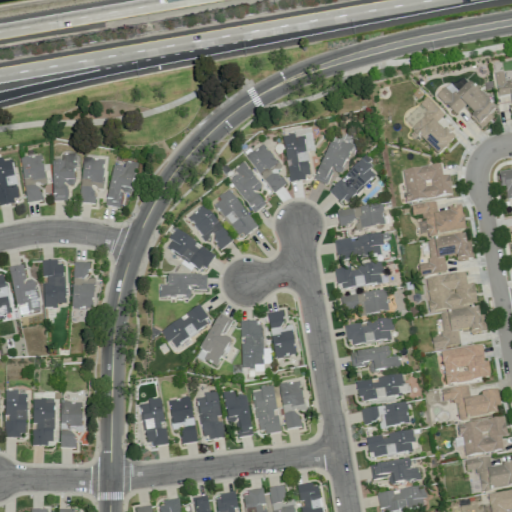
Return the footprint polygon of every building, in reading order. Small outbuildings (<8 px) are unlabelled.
[(511,80),(504,82),(503,72),(494,73),(497,97),(509,95),(511,115),(511,80)] [(496,111),(462,74),(437,97),(454,116),(463,108),(480,126),(496,111)] [(437,156),(454,140),(436,123),(444,115),(426,98),(418,106),(428,115),(412,131),(437,156)] [(308,180),(302,134),(282,137),(288,182),(308,180)] [(353,146),(342,141),(339,147),(329,143),(312,180),(325,186),(333,170),(340,173),(353,146)] [(275,170),(278,169),(265,144),(247,153),(268,194),(284,186),(275,170)] [(73,154),(61,154),(61,161),(51,161),(52,202),(66,201),(66,185),(74,184),(73,154)] [(374,175),(367,168),(372,162),(364,154),(329,191),(345,206),(374,175)] [(40,201),(38,185),(44,184),(41,155),(20,157),(25,202),(40,201)] [(0,204),(18,202),(11,159),(3,160),(2,158),(0,157),(0,204)] [(113,166),(104,205),(117,208),(120,192),(129,194),(136,164),(124,162),(123,168),(113,166)] [(252,192),(260,187),(243,163),(233,170),(238,176),(230,181),(252,214),(263,206),(252,192)] [(406,203),(452,196),(448,176),(442,177),(440,164),(401,170),(406,203)] [(511,169),(498,172),(500,188),(504,187),(506,200),(511,199),(511,169)] [(214,201),(237,240),(255,229),(232,190),(214,201)] [(464,232),(461,209),(436,212),(435,202),(410,206),(412,216),(422,214),(422,222),(421,222),(423,237),(464,232)] [(384,225),(380,203),(336,211),(339,227),(355,224),(356,230),(384,225)] [(231,241),(203,205),(186,218),(204,241),(210,237),(220,250),(231,241)] [(214,254),(175,230),(164,248),(203,272),(214,254)] [(337,262),(382,255),(379,234),(334,240),(337,262)] [(417,265),(419,277),(446,272),(444,258),(456,257),(457,260),(468,258),(464,235),(425,241),(429,263),(417,265)] [(43,306),(64,305),(62,261),(41,262),(43,306)] [(72,262),(70,308),(92,309),(93,279),(87,279),(88,263),(72,262)] [(335,269),(338,289),(380,284),(379,275),(382,274),(380,263),(335,269)] [(7,268),(17,315),(39,311),(32,280),(24,282),(20,265),(7,268)] [(0,315),(9,315),(3,271),(0,271),(0,315)] [(476,305),(473,284),(466,285),(464,273),(425,279),(430,312),(476,305)] [(206,291),(206,275),(165,276),(165,287),(160,287),(160,298),(190,298),(190,291),(206,291)] [(388,312),(384,290),(340,297),(342,315),(360,313),(361,316),(388,312)] [(209,324),(198,306),(160,331),(172,348),(209,324)] [(439,313),(441,337),(431,338),(432,348),(459,346),(458,333),(480,331),(478,309),(439,313)] [(291,331),(283,333),(280,311),(267,313),(273,359),(295,356),(291,331)] [(195,357),(215,367),(228,343),(221,339),(230,321),(217,314),(195,357)] [(345,325),(348,345),(392,340),(389,319),(345,325)] [(241,370),(254,369),(254,365),(261,365),(260,322),(239,322),(240,338),(241,338),(241,370)] [(490,378),(487,361),(483,362),(481,345),(440,352),(445,385),(490,378)] [(350,352),(351,368),(368,366),(368,372),(399,368),(398,356),(389,357),(388,348),(350,352)] [(370,380),(370,379),(356,381),(359,401),(406,394),(403,375),(370,380)] [(284,430),(298,428),(296,407),(302,406),(299,381),(278,384),(284,430)] [(279,431),(276,413),(276,414),(272,386),(251,390),(258,434),(279,431)] [(499,414),(495,390),(480,393),(480,396),(469,398),(467,386),(440,390),(442,401),(454,400),(458,421),(499,414)] [(5,390),(5,422),(4,422),(4,437),(25,437),(25,394),(17,394),(17,390),(5,390)] [(216,391),(202,393),(203,396),(196,397),(201,440),(223,437),(221,421),(219,421),(216,391)] [(245,396),(236,397),(235,391),(222,393),(227,422),(233,421),(236,437),(251,435),(245,396)] [(168,399),(171,425),(192,422),(189,397),(168,399)] [(146,399),(146,404),(141,405),(145,446),(166,444),(161,398),(146,399)] [(51,445),(52,399),(32,399),(31,424),(32,424),(32,444),(51,445)] [(59,448),(74,448),(74,432),(80,433),(81,403),(60,402),(59,448)] [(381,427),(408,424),(405,403),(360,408),(362,424),(381,421),(381,427)] [(503,451),(501,438),(506,437),(503,418),(458,424),(463,457),(503,451)] [(196,442),(193,426),(178,428),(182,445),(196,442)] [(368,458),(413,451),(410,430),(383,434),(383,435),(365,437),(368,458)] [(480,493),(511,488),(511,463),(488,468),(488,457),(463,461),(464,473),(474,471),(480,493)] [(369,466),(372,480),(388,477),(389,485),(419,480),(417,468),(410,469),(408,458),(369,466)] [(321,511),(317,483),(296,486),(299,507),(300,507),(300,511),(321,511)] [(268,488),(271,511),(293,511),(293,505),(285,506),(282,486),(268,488)] [(376,494),(379,511),(394,511),(422,507),(421,500),(425,499),(423,486),(376,494)] [(265,511),(264,504),(262,490),(242,493),(244,511),(265,511)] [(489,511),(511,511),(511,490),(487,495),(489,511)] [(215,511),(237,511),(234,493),(213,497),(215,511)] [(192,499),(193,511),(208,511),(206,496),(192,499)] [(179,511),(178,500),(157,503),(158,511),(179,511)]
